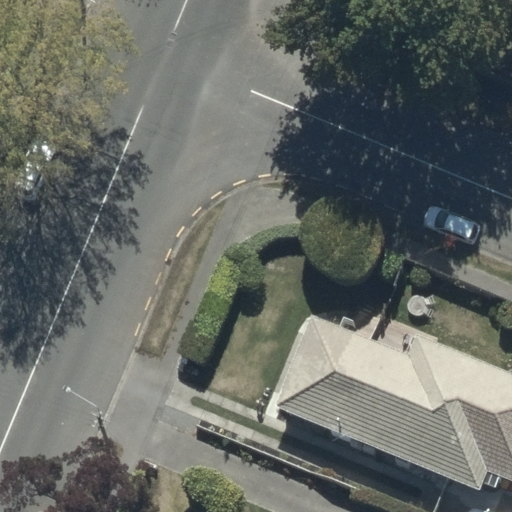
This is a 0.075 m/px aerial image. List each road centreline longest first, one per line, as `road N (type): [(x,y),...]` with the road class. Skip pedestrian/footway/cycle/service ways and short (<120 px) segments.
road 1 (tertiary): [(0,452),(161,64)]
road 2 (residential): [(161,64),(511,198)]
